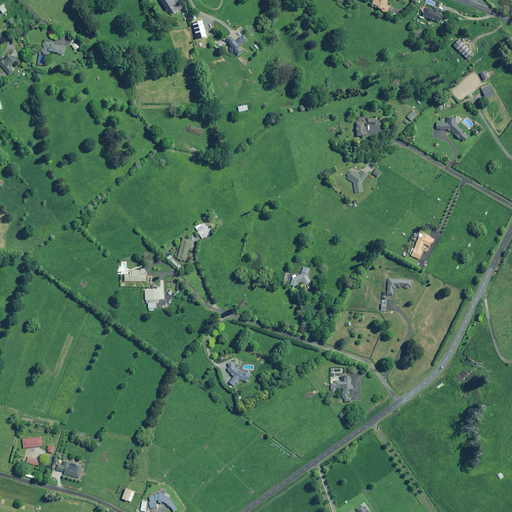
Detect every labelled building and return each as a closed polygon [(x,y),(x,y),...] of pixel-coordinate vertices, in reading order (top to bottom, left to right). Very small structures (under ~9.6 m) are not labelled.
[(174,5),(171,0),(159,0),(167,11),(167,10),(170,14),(176,11),(173,6),(174,5)] [(388,0),(373,0),(371,6),(382,9),(381,11),(387,13),(389,6),(386,5),(388,0)] [(429,18),(433,20),(433,19),(440,22),(443,14),(436,12),(438,8),(434,7),(433,10),(426,8),(423,15),(429,17),(429,18)] [(245,42),(248,40),(243,35),(236,41),(233,38),(231,36),(226,40),(227,41),(226,41),(226,42),(230,46),(229,47),(230,48),(229,49),(232,53),(234,51),(238,55),(243,51),(240,48),(239,47),(244,42),(245,42)] [(473,53),(459,39),(453,45),(467,59),(473,53)] [(43,54),(47,55),(49,54),(49,52),(60,54),(59,55),(64,56),(65,46),(54,44),(54,42),(51,41),(50,42),(45,41),(45,43),(43,42),(42,46),(43,46),(43,48),(42,48),(41,52),(42,52),(42,53),(43,54)] [(12,57),(9,54),(5,57),(6,59),(3,61),(2,60),(0,61),(0,64),(9,75),(13,71),(10,67),(17,61),(13,56),(12,57)] [(495,95),(490,84),(481,88),(486,99),(495,95)] [(417,115),(413,111),(407,117),(411,121),(417,115)] [(449,131),(450,131),(460,140),(461,139),(464,142),(469,135),(455,122),(455,117),(446,117),(446,122),(436,122),(436,130),(447,130),(449,131)] [(376,123),(375,118),(367,118),(367,120),(363,120),(363,122),(356,122),(356,125),(355,125),(355,134),(357,134),(357,136),(365,135),(364,125),(367,125),(367,123),(376,123)] [(381,172),(376,168),(372,174),(378,177),(381,172)] [(355,193),(363,191),(361,180),(361,179),(362,180),(366,174),(362,171),(359,174),(353,170),(352,172),(349,170),(347,175),(349,176),(347,178),(353,183),(355,193)] [(208,231),(204,223),(201,225),(200,224),(195,227),(200,236),(208,231)] [(430,236),(423,233),(421,238),(419,237),(411,256),(419,259),(423,250),(421,250),(423,244),(429,246),(430,244),(432,245),(434,239),(429,237),(430,236)] [(191,240),(183,238),(177,259),(185,261),(191,240)] [(307,277),(310,269),(303,266),(300,274),(294,278),(293,277),(290,285),(296,287),(297,284),(301,282),(303,285),(310,281),(307,277)] [(124,281),(146,281),(146,274),(139,274),(139,270),(132,270),(132,272),(129,272),(129,274),(125,274),(124,281)] [(412,280),(388,278),(387,295),(393,295),(394,289),(396,289),(396,287),(401,288),(401,287),(405,287),(405,288),(409,289),(409,287),(412,287),(412,280)] [(160,280),(160,287),(159,288),(159,289),(145,290),(145,300),(164,299),(164,288),(163,280),(160,280)] [(229,383),(234,386),(239,380),(244,381),(244,382),(249,382),(250,373),(242,372),(240,370),(240,367),(237,365),(235,367),(232,361),(228,363),(229,368),(227,369),(229,372),(231,374),(234,376),(229,383)] [(334,381),(334,384),(330,384),(330,392),(334,392),(334,391),(342,394),(342,399),(344,399),(344,401),(350,401),(350,397),(348,397),(348,393),(353,393),(353,385),(351,385),(351,376),(345,376),(345,379),(341,379),(341,381),(334,381)] [(347,418),(343,412),(339,415),(343,421),(347,418)] [(42,446),(42,438),(22,439),(23,448),(42,446)] [(40,460),(28,457),(26,463),(38,466),(40,460)] [(79,478),(82,467),(76,466),(77,464),(64,461),(63,465),(57,464),(55,470),(64,472),(63,474),(79,478)] [(122,499),(128,501),(131,502),(135,492),(126,488),(122,499)] [(157,507),(156,501),(158,501),(158,502),(161,504),(162,502),(162,501),(167,504),(167,505),(169,507),(170,507),(174,511),(178,508),(169,498),(165,496),(165,495),(159,492),(159,494),(155,494),(154,495),(149,496),(150,502),(149,502),(150,508),(157,507)]
